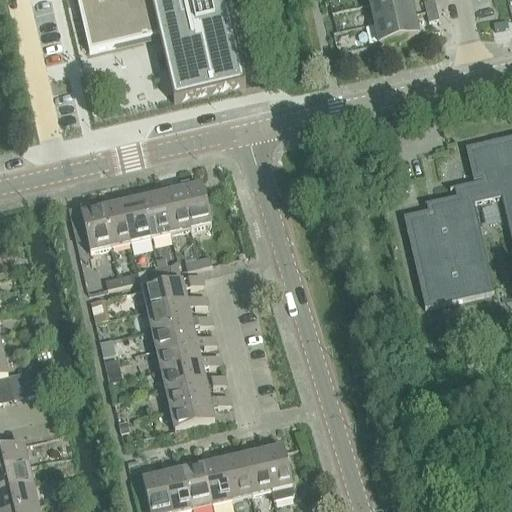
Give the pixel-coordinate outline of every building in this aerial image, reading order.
[(76,0),(89,56),(164,38),(179,105),(246,89),(224,0),(76,0)] [(409,0),(405,0),(371,8),(376,28),(414,19),(409,0)] [(427,16),(437,13),(435,2),(425,5),(427,16)] [(437,13),(427,16),(429,27),(440,25),(437,13)] [(376,28),(380,48),(419,39),(414,19),(376,28)] [(487,184),(464,189),(467,198),(469,209),(474,207),(502,201),(511,244),(511,140),(495,145),(496,146),(467,152),(475,184),(486,181),(487,184)] [(182,194),(191,234),(212,229),(203,189),(182,194)] [(191,234),(182,194),(162,199),(171,239),(191,234)] [(431,215),(405,221),(419,281),(418,282),(425,312),(495,296),(474,207),(469,209),(467,198),(425,208),(426,209),(430,208),(431,215)] [(142,203),(151,243),(171,239),(162,199),(142,203)] [(122,208),(132,248),(151,243),(142,203),(122,208)] [(132,248),(122,208),(102,213),(112,253),(132,248)] [(112,253),(102,213),(82,218),(83,222),(87,240),(91,257),(112,253)] [(83,222),(72,225),(76,243),(87,240),(83,222)] [(198,264),(200,272),(213,269),(211,261),(198,264)] [(200,272),(198,264),(185,267),(188,275),(200,272)] [(158,273),(160,282),(172,279),(170,270),(158,273)] [(160,282),(158,273),(145,276),(147,285),(160,282)] [(119,282),(121,291),(133,288),(131,279),(119,282)] [(143,295),(148,315),(188,306),(185,295),(205,291),(203,281),(143,295)] [(121,291),(119,282),(106,285),(108,294),(121,291)] [(188,306),(148,315),(152,335),(192,326),(190,315),(210,310),(208,302),(188,307),(188,306)] [(157,355),(197,346),(194,335),(214,330),(212,322),(192,326),(152,335),(157,355)] [(217,341),(197,346),(157,355),(162,375),(201,365),(199,355),(219,350),(217,341)] [(0,383),(8,381),(4,360),(0,361),(0,383)] [(166,394),(206,385),(203,375),(223,370),(221,362),(201,366),(201,365),(162,375),(166,394)] [(50,395),(45,372),(33,375),(38,398),(50,395)] [(118,373),(107,375),(110,386),(121,384),(118,373)] [(38,398),(33,375),(21,378),(26,401),(38,398)] [(26,401),(21,378),(9,380),(15,404),(26,401)] [(15,404),(9,380),(8,381),(0,383),(0,393),(3,406),(15,404)] [(206,386),(206,385),(166,394),(171,414),(210,405),(208,394),(228,390),(226,382),(206,386)] [(210,405),(171,414),(176,435),(215,426),(213,414),(232,410),(230,401),(211,406),(210,405)] [(128,426),(119,428),(121,436),(130,434),(128,426)] [(0,477),(29,470),(24,451),(24,450),(0,455),(0,477)] [(263,456),(272,496),(275,506),(291,503),(294,498),(284,451),(263,456)] [(272,496),(263,456),(243,461),(252,501),(272,496)] [(252,501),(243,461),(223,465),(233,505),(252,501)] [(213,510),(233,505),(223,465),(203,470),(213,510)] [(29,470),(0,477),(0,498),(33,490),(29,470)] [(191,511),(202,511),(213,510),(203,470),(183,475),(191,511)] [(191,511),(183,475),(164,479),(171,511),(191,511)] [(171,511),(164,479),(143,484),(149,511),(171,511)] [(0,511),(33,511),(38,511),(33,490),(0,498),(0,511)]
